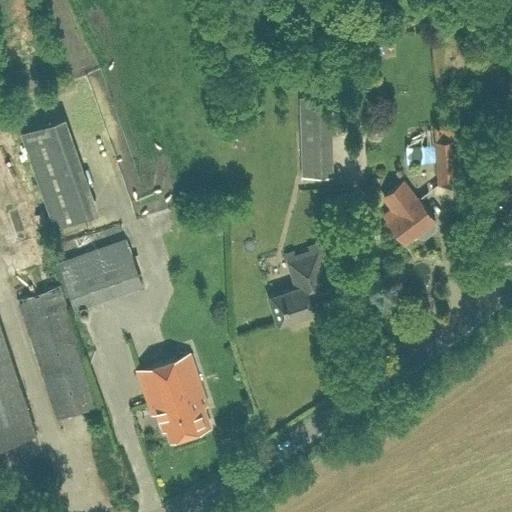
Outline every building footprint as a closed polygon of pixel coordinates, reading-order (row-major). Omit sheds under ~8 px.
[(300,95),(302,175),(331,175),(328,94),(300,95)] [(454,137),(434,138),(437,182),(457,181),(454,137)] [(100,177),(118,173),(110,139),(92,143),(100,177)] [(404,241),(416,232),(418,235),(424,235),(434,228),(435,222),(432,219),(434,218),(418,196),(416,198),(402,179),(383,194),(392,207),(383,214),(404,241)] [(126,237),(57,261),(73,306),(142,282),(126,237)] [(268,295),(277,322),(325,306),(319,289),(334,284),(331,274),(328,275),(325,268),(328,267),(320,242),(307,246),(309,249),(295,254),(293,250),(285,253),(296,286),(268,295)] [(98,402),(58,283),(42,288),(17,297),(56,416),(98,402)] [(0,439),(33,429),(0,327),(0,439)] [(136,368),(151,413),(158,411),(163,428),(167,427),(170,437),(209,424),(202,405),(207,403),(190,350),(136,368)]
